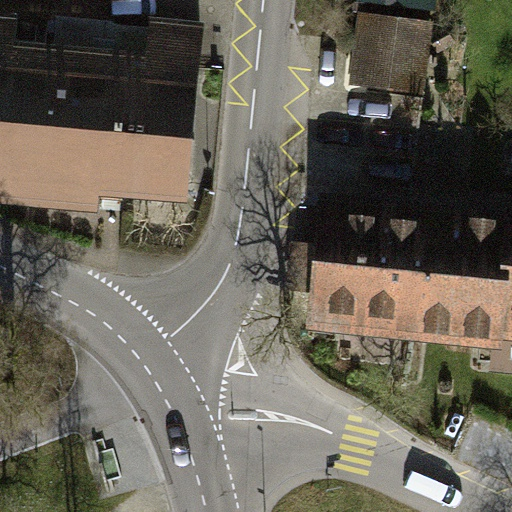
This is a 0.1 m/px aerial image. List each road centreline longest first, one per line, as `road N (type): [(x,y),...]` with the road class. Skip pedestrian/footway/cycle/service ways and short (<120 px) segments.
road 1 (tertiary): [(265,0),(236,253),(196,314),(142,362)]
road 2 (residential): [(483,511),(295,421),(222,412),(178,421)]
road 3 (tertiary): [(142,362),(111,324),(0,266)]
road 4 (residential): [(142,362),(0,424)]
